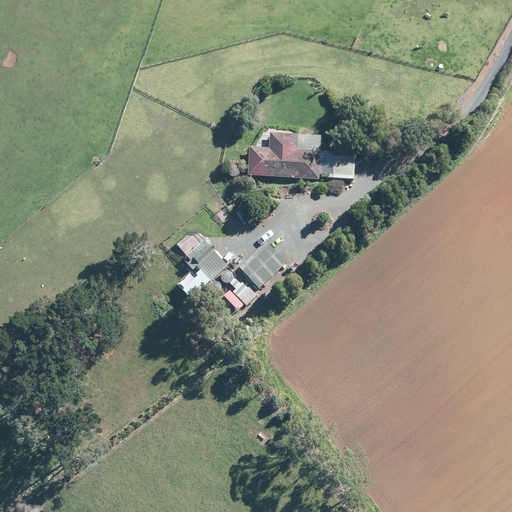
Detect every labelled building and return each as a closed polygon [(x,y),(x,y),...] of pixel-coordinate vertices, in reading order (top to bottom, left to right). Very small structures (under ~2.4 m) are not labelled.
[(319,157),(319,155),(313,154),(314,140),(272,137),(271,152),(252,151),(250,178),(318,182),(318,180),(353,182),(354,159),(319,157)] [(240,202),(220,215),(226,224),(238,217),(244,227),(252,222),(240,202)] [(226,269),(206,245),(189,259),(184,263),(192,272),(197,268),(210,283),(226,269)] [(283,268),(264,249),(240,271),(259,291),(283,268)] [(258,298),(239,280),(231,287),(236,292),(233,294),(248,309),(258,298)]
